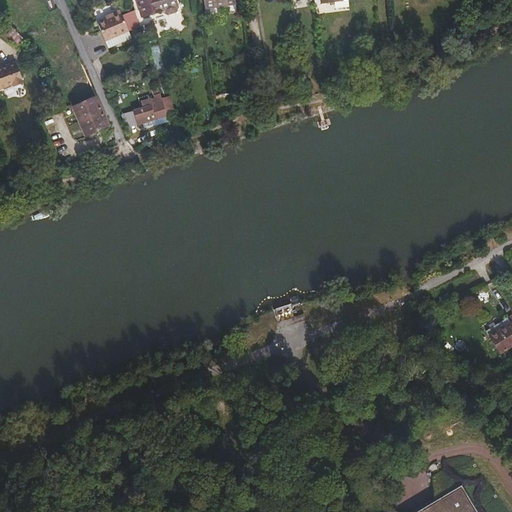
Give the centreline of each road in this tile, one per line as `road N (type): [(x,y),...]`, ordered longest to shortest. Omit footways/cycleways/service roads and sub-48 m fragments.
road 1 (residential): [(64,0),(124,162)]
road 2 (track): [(197,374),(253,511)]
